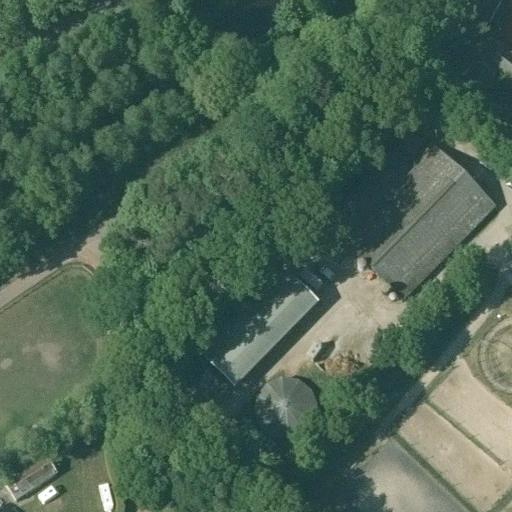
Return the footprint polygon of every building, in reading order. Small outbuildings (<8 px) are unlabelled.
[(511,0),(492,0),(498,5),(496,7),(501,11),(489,26),(511,44),(511,0)] [(496,47),(480,67),(494,79),(497,75),(511,87),(511,53),(509,58),(496,47)] [(495,81),(479,66),(459,89),(476,103),(495,81)] [(398,151),(409,162),(423,148),(412,137),(398,151)] [(432,147),(412,167),(416,171),(342,247),(401,304),(495,209),(432,147)] [(313,256),(327,272),(335,266),(320,250),(313,256)] [(199,359),(235,394),(319,308),(282,273),(199,359)] [(327,356),(316,368),(331,382),(342,370),(327,356)] [(281,433),(309,409),(289,386),(261,410),(281,433)] [(85,448),(87,460),(103,458),(101,445),(85,448)] [(45,460),(4,487),(16,504),(56,477),(45,460)]
